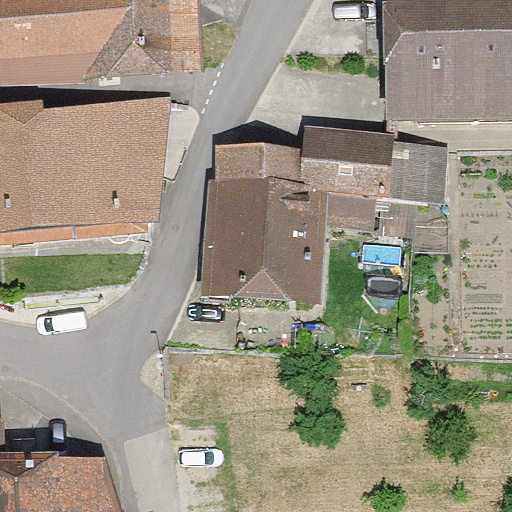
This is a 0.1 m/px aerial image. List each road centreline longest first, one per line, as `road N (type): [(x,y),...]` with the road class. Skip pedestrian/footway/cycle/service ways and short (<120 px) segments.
road 1 (residential): [(141,443),(142,300),(216,108),(278,0)]
road 2 (residential): [(141,443),(55,408),(0,355)]
